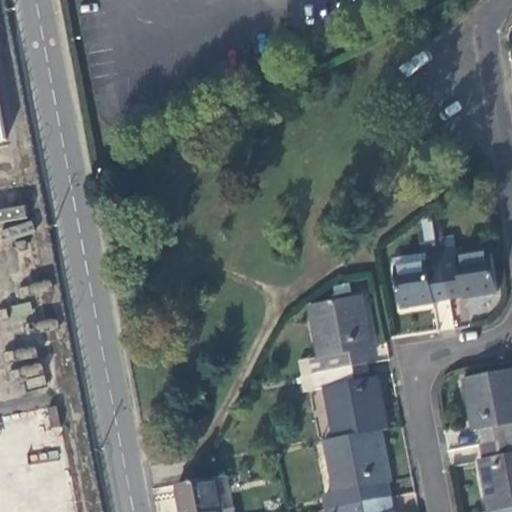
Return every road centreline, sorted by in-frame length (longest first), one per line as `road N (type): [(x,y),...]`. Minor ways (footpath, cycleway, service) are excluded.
road 1 (secondary): [(132,511),(35,0)]
road 2 (residential): [(511,339),(435,354),(420,365),(414,400),(438,511)]
road 3 (residential): [(508,0),(486,14),(478,35),(511,216)]
